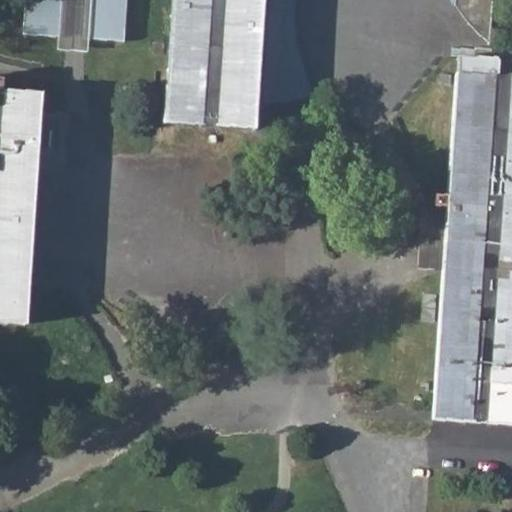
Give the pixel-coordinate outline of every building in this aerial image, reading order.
[(64,0),(23,0),(21,36),(62,39),(64,0)] [(125,0),(84,0),(81,40),(123,43),(125,0)] [(170,0),(162,124),(253,129),(261,0),(170,0)] [(455,0),(455,5),(491,9),(491,0),(455,0)] [(433,419),(511,423),(511,61),(455,59),(445,224),(437,224),(434,267),(442,269),(433,419)] [(0,323),(24,325),(39,95),(0,92),(0,323)]
